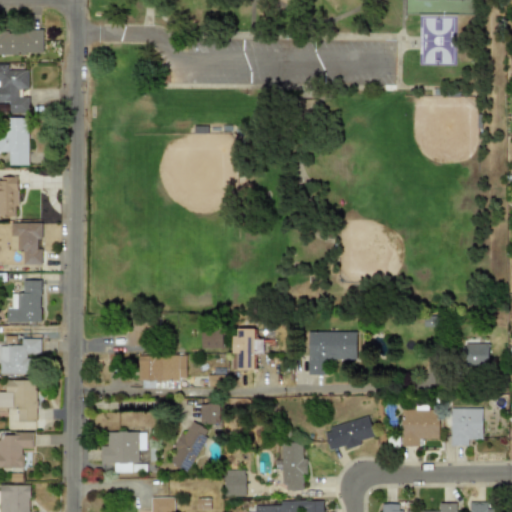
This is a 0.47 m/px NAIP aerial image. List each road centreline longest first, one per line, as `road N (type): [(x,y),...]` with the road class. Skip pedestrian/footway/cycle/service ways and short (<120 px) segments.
road 1 (residential): [(76,511),(81,0)]
road 2 (residential): [(356,511),(356,481),(511,481)]
